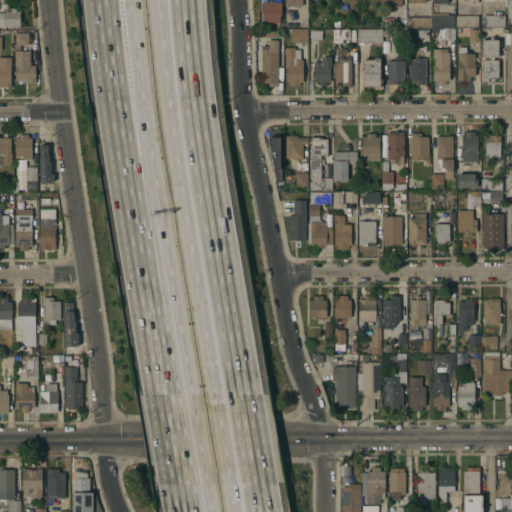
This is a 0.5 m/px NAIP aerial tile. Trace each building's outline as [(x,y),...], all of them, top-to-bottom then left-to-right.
[(268,3),(268,1),(271,1),(271,3),(281,3),(281,16),(279,16),(279,23),(263,23),(263,14),(260,14),(260,3),(268,3)] [(0,14),(4,14),(4,12),(10,12),(10,9),(16,9),(16,12),(20,12),(20,27),(0,27),(0,14)] [(504,14),(504,26),(484,26),(484,14),(504,14)] [(430,17),(430,15),(453,15),(453,27),(454,27),(454,33),(454,37),(454,40),(442,40),(442,38),(441,38),(441,33),(442,33),(442,28),(434,28),(434,38),(430,38),(430,28),(406,28),(406,17),(430,17)] [(478,15),(478,27),(456,27),(456,15),(478,15)] [(290,29),(307,29),(307,43),(290,43),(290,29)] [(349,49),(349,29),(381,29),(381,43),(356,43),(356,49),(349,49)] [(468,29),(479,29),(479,41),(468,41),(468,29)] [(428,30),(428,38),(417,38),(417,30),(428,30)] [(309,31),(321,31),(321,40),(309,39),(309,31)] [(15,34),(28,34),(28,46),(15,46),(15,34)] [(490,40),(490,37),(493,37),(493,40),(499,40),(499,57),(494,57),(494,58),(489,58),(489,56),(483,56),(483,40),(490,40)] [(260,50),(268,50),(268,41),(277,41),(277,87),(268,87),(268,84),(260,84),(260,50)] [(347,41),(347,55),(338,55),(338,41),(347,41)] [(284,48),(294,48),(294,51),(299,51),(299,61),(301,61),(302,83),(299,83),(299,87),(288,87),(288,83),(284,83),(284,48)] [(446,81),(446,85),(438,85),(438,78),(433,78),(433,49),(448,49),(448,52),(449,52),(450,81),(446,81)] [(15,75),(13,75),(13,73),(15,73),(15,67),(14,67),(14,52),(29,52),(30,67),(35,67),(35,84),(24,84),(24,81),(15,81),(15,75)] [(474,75),(470,75),(470,80),(457,80),(457,68),(458,68),(458,53),(474,53),(474,75)] [(416,85),(416,81),(408,81),(408,61),(413,61),(413,58),(415,58),(415,56),(420,56),(420,59),(425,59),(426,85),(416,85)] [(325,82),(325,86),(318,86),(318,83),(313,83),(313,79),(311,79),(311,72),(313,72),(313,63),(321,63),(321,57),(330,57),(330,67),(329,67),(329,82),(325,82)] [(334,63),(338,63),(338,60),(345,59),(345,57),(350,57),(350,60),(351,59),(351,86),(341,86),(341,82),(334,83),(334,63)] [(362,60),(373,60),(373,58),(379,58),(379,79),(381,79),(381,83),(379,83),(379,87),(362,87),(362,60)] [(8,88),(8,90),(4,90),(4,88),(2,88),(2,90),(0,90),(0,59),(10,59),(10,88),(8,88)] [(498,60),(498,78),(494,78),(494,81),(490,81),(490,77),(488,77),(488,81),(483,81),(483,60),(498,60)] [(387,61),(403,61),(403,81),(397,81),(397,84),(387,84),(387,61)] [(461,135),(465,135),(465,131),(474,131),(474,135),(477,135),(478,161),(462,161),(461,135)] [(386,132),(404,132),(404,156),(403,156),(403,164),(390,164),(390,159),(386,159),(386,132)] [(411,133),(421,133),(421,136),(428,136),(428,156),(429,155),(429,164),(423,164),(423,159),(411,159),(411,133)] [(367,160),(367,155),(360,155),(360,149),(361,149),(361,137),(365,137),(365,134),(375,134),(375,137),(379,137),(379,160),(367,160)] [(486,145),(485,145),(485,138),(488,138),(488,134),(492,134),(492,135),(501,135),(501,145),(500,145),(500,156),(492,156),(492,160),(486,160),(486,145)] [(21,160),(21,156),(13,156),(13,138),(17,138),(17,135),(27,135),(27,138),(30,138),(30,160),(21,160)] [(431,161),(431,147),(437,147),(437,136),(452,135),(453,178),(444,178),(444,170),(441,170),(437,160),(431,161)] [(285,146),(284,146),(284,143),(285,143),(285,136),(296,136),(296,138),(307,138),(307,144),(302,144),(302,158),(285,159),(285,146)] [(268,143),(268,137),(281,137),(280,182),(276,182),(268,143)] [(0,138),(9,138),(9,155),(10,155),(10,165),(1,165),(1,164),(0,164),(0,138)] [(310,138),(321,138),(321,139),(327,140),(326,156),(326,158),(324,158),(324,156),(320,156),(320,160),(323,160),(323,165),(320,165),(320,170),(323,170),(323,173),(321,173),(321,178),(331,178),(331,191),(320,191),(320,190),(317,190),(317,188),(309,188),(309,182),(311,182),(311,174),(309,174),(309,171),(311,171),(311,169),(310,169),(310,138)] [(38,145),(46,145),(46,156),(48,156),(48,162),(49,162),(49,175),(51,175),(51,182),(38,183),(38,145)] [(333,161),(333,152),(356,152),(356,164),(347,164),(347,181),(333,181),(333,161)] [(381,190),(381,183),(380,183),(381,171),(382,161),(387,161),(387,172),(392,172),(392,190),(381,190)] [(25,181),(25,167),(35,167),(35,181),(25,181)] [(306,173),(306,186),(295,187),(295,173),(306,173)] [(457,187),(457,173),(474,173),(474,178),(477,178),(477,187),(457,187)] [(442,174),(442,189),(431,189),(430,174),(442,174)] [(359,190),(358,181),(362,180),(362,178),(369,178),(369,190),(359,190)] [(480,179),(490,178),(490,179),(501,179),(501,190),(490,190),(490,189),(480,189),(480,179)] [(501,190),(502,201),(490,201),(490,190),(501,190)] [(345,204),(345,209),(333,209),(333,191),(356,191),(356,203),(344,203),(344,204),(345,204)] [(331,227),(331,245),(320,245),(320,247),(316,247),(316,246),(310,246),(310,245),(307,245),(307,223),(309,223),(309,217),(308,217),(308,204),(309,204),(309,192),(330,192),(330,204),(318,204),(319,222),(325,222),(325,227),(331,227)] [(378,193),(379,204),(374,204),(374,206),(368,207),(368,204),(361,204),(361,196),(364,196),(364,193),(378,193)] [(471,196),(480,196),(480,205),(472,206),(471,196)] [(305,241),(287,241),(287,216),(293,216),(293,200),(305,200),(305,241)] [(54,209),(54,220),(52,220),(52,227),(54,227),(54,250),(38,250),(38,209),(54,209)] [(30,210),(30,247),(27,247),(27,251),(17,251),(17,247),(13,247),(13,230),(14,230),(14,210),(30,210)] [(457,210),(472,210),(472,219),(476,219),(477,232),(471,232),(471,236),(462,236),(462,232),(457,232),(457,210)] [(414,218),(414,211),(419,211),(419,213),(425,213),(425,244),(417,244),(417,246),(408,246),(408,218),(414,218)] [(487,211),(487,214),(502,214),(502,248),(486,248),(481,249),(481,211),(487,211)] [(344,216),(344,224),(342,224),(342,225),(350,225),(350,246),(347,246),(347,249),(336,249),(336,246),(333,246),(333,216),(344,216)] [(400,216),(400,245),(383,245),(383,216),(400,216)] [(374,246),(365,245),(358,245),(359,221),(374,222),(374,246)] [(449,224),(449,241),(444,241),(444,243),(435,243),(435,224),(449,224)] [(12,245),(8,245),(3,246),(3,250),(0,250),(0,225),(12,225),(12,245)] [(312,300),(312,296),(322,296),(322,301),(325,301),(326,318),(309,318),(308,300),(312,300)] [(337,300),(337,296),(346,296),(346,300),(350,300),(350,320),(344,320),(344,336),(345,336),(345,339),(344,339),(344,351),(333,351),(334,300),(337,300)] [(375,322),(364,322),(364,327),(358,327),(358,300),(364,300),(364,296),(375,296),(375,322)] [(394,326),(392,326),(392,329),(383,329),(383,300),(389,299),(389,296),(399,296),(399,320),(399,322),(394,322),(394,326)] [(413,299),(413,296),(420,296),(420,299),(426,299),(426,320),(424,320),(424,326),(420,326),(420,320),(418,320),(418,327),(409,327),(409,299),(413,299)] [(11,319),(0,319),(0,298),(7,298),(7,302),(11,302),(11,319)] [(34,346),(22,346),(22,334),(18,326),(15,326),(15,302),(20,302),(19,298),(34,298),(34,346)] [(51,298),(51,299),(58,299),(59,320),(53,320),(53,325),(47,325),(47,322),(44,322),(44,321),(42,321),(42,298),(51,298)] [(458,301),(466,301),(466,298),(470,298),(470,301),(474,301),(474,321),(472,321),(472,324),(464,324),(464,330),(456,330),(456,320),(458,320),(458,301)] [(499,324),(483,324),(483,299),(492,299),(492,298),(499,298),(499,324)] [(445,300),(445,302),(449,302),(449,314),(441,315),(441,323),(434,323),(434,300),(445,300)] [(71,304),(71,315),(72,315),(72,320),(74,323),(74,334),(76,334),(76,347),(63,347),(63,304),(71,304)] [(331,338),(323,338),(323,333),(324,333),(324,323),(331,323),(331,338)] [(380,348),(370,348),(370,335),(372,335),(372,328),(380,327),(380,348)] [(405,344),(398,345),(397,334),(405,334),(405,344)] [(479,334),(480,346),(468,346),(468,335),(479,334)] [(496,336),(496,347),(481,347),(481,336),(496,336)] [(430,352),(419,352),(419,339),(430,339),(430,352)] [(390,344),(390,352),(382,352),(382,344),(390,344)] [(446,372),(432,372),(432,354),(444,354),(444,353),(455,353),(455,387),(448,387),(449,407),(446,407),(446,410),(434,410),(434,407),(432,407),(432,383),(433,383),(433,374),(445,374),(445,382),(447,382),(447,371),(446,371),(446,372)] [(509,370),(509,392),(502,392),(502,395),(492,395),(492,393),(486,393),(486,396),(483,396),(483,393),(482,393),(482,359),(484,359),(483,353),(499,353),(499,370),(505,370),(509,370)] [(322,354),(322,362),(313,363),(313,355),(322,354)] [(468,354),(468,367),(457,367),(457,354),(468,354)] [(392,362),(392,363),(386,363),(386,356),(392,356),(392,359),(396,359),(396,358),(398,358),(398,355),(405,355),(405,358),(404,358),(405,372),(405,383),(398,383),(398,384),(400,384),(400,387),(402,387),(402,407),(383,407),(383,377),(396,377),(396,362),(392,362)] [(36,377),(24,377),(24,369),(25,369),(25,357),(36,357),(36,377)] [(480,376),(469,376),(469,358),(471,358),(472,357),(475,357),(475,358),(480,358),(480,376)] [(430,360),(430,373),(418,373),(418,360),(430,360)] [(52,361),(61,361),(61,370),(60,370),(60,373),(52,373),(52,361)] [(379,363),(379,398),(373,398),(373,410),(359,411),(359,396),(361,396),(361,363),(379,363)] [(354,409),(345,409),(345,410),(340,410),(340,409),(334,409),(334,381),(331,381),(331,367),(354,367),(354,409)] [(74,368),(74,383),(80,383),(80,408),(63,408),(63,368),(74,368)] [(421,377),(421,387),(424,387),(425,407),(421,407),(421,411),(412,411),(411,407),(408,407),(408,378),(421,377)] [(458,382),(465,382),(468,382),(468,381),(472,381),(472,382),(474,382),(474,406),(471,406),(471,409),(461,409),(461,406),(458,406),(458,382)] [(25,384),(25,387),(32,387),(32,393),(33,393),(33,408),(27,408),(27,413),(19,413),(19,409),(13,409),(13,393),(14,393),(14,384),(25,384)] [(56,413),(38,414),(38,392),(44,392),(44,384),(54,384),(54,392),(56,392),(56,413)] [(384,498),(380,498),(380,504),(366,504),(366,496),(362,496),(362,472),(371,472),(371,467),(379,467),(379,471),(384,471),(384,498)] [(440,471),(440,467),(451,467),(451,472),(454,472),(454,492),(445,492),(445,502),(438,503),(437,471),(440,471)] [(463,511),(463,471),(466,471),(466,467),(478,467),(479,495),(481,495),(481,511),(463,511)] [(71,511),(91,511),(91,491),(87,492),(87,471),(84,471),(84,468),(71,468),(71,511)] [(389,472),(389,468),(403,468),(403,472),(404,472),(404,495),(399,495),(399,500),(392,500),(392,491),(388,491),(388,472),(389,472)] [(40,469),(40,497),(38,497),(38,500),(27,499),(27,495),(21,495),(21,490),(21,469),(40,469)] [(13,501),(19,501),(19,511),(7,511),(7,509),(0,509),(0,470),(13,470),(13,501)] [(58,470),(58,473),(64,473),(64,496),(62,496),(62,499),(45,499),(45,470),(58,470)] [(434,503),(417,504),(416,473),(421,473),(421,470),(426,470),(426,473),(434,472),(434,503)] [(497,485),(506,484),(505,472),(496,472),(497,485)] [(346,487),(346,485),(359,485),(359,511),(341,511),(341,487),(346,487)] [(501,498),(511,498),(511,509),(501,509),(501,498)]
